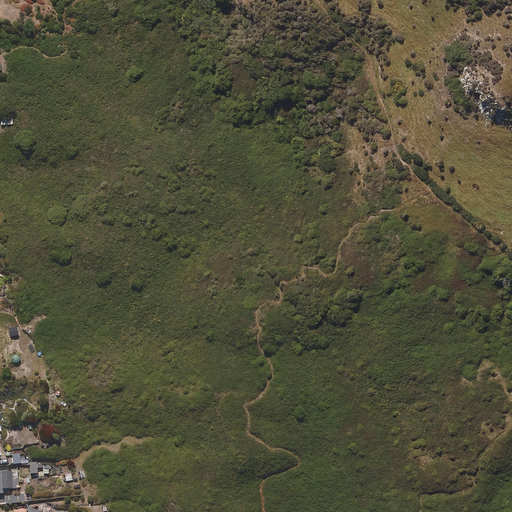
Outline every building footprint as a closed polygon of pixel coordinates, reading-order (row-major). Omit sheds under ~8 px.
[(12,115),(0,115),(0,119),(0,126),(12,125),(12,115)] [(28,454),(13,455),(13,464),(28,464),(28,454)] [(42,461),(30,462),(31,474),(37,473),(37,468),(43,467),(42,461)] [(40,480),(46,479),(45,474),(49,474),(48,470),(39,470),(40,480)] [(0,473),(0,495),(4,495),(4,490),(19,489),(18,472),(0,473)] [(73,474),(64,476),(65,483),(74,481),(73,474)] [(24,493),(5,494),(6,504),(25,503),(24,493)] [(50,511),(50,503),(26,505),(27,508),(14,510),(14,511),(50,511)]
